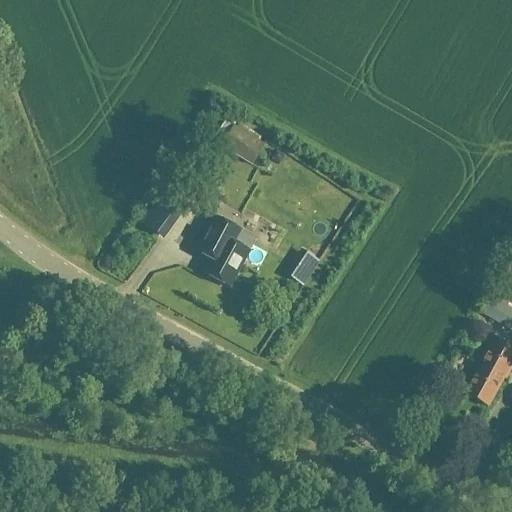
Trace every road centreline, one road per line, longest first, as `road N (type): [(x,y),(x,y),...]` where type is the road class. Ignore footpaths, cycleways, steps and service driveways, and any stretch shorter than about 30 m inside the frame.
road 1 (unclassified): [(493,511),(63,271),(0,224)]
road 2 (track): [(222,511),(156,488),(0,464)]
